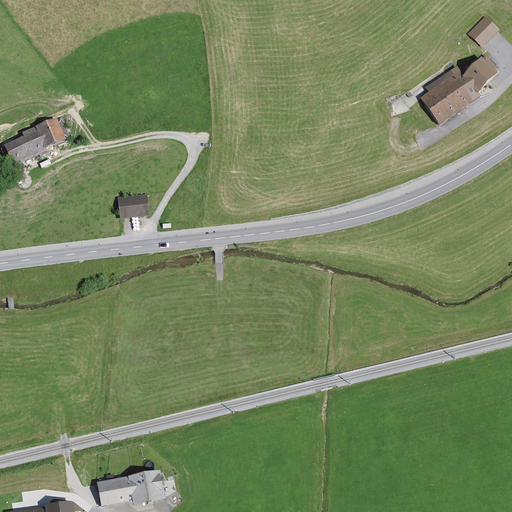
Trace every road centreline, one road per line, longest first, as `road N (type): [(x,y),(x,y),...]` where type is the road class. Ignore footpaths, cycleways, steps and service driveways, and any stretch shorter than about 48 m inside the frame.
road 1 (secondary): [(0,263),(340,222),(424,195),(511,144)]
road 2 (track): [(150,246),(162,209),(191,165),(195,147),(188,140),(167,134),(66,154),(41,170)]
road 3 (track): [(97,149),(63,98),(0,68)]
